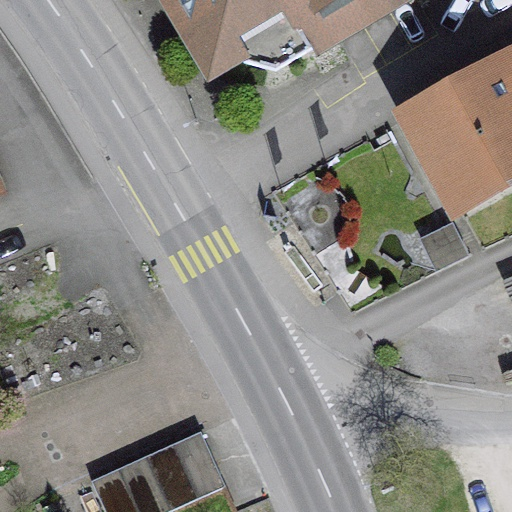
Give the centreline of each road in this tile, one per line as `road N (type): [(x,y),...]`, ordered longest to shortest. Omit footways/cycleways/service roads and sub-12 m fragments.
road 1 (secondary): [(49,0),(204,251),(291,412)]
road 2 (residential): [(511,417),(291,412)]
